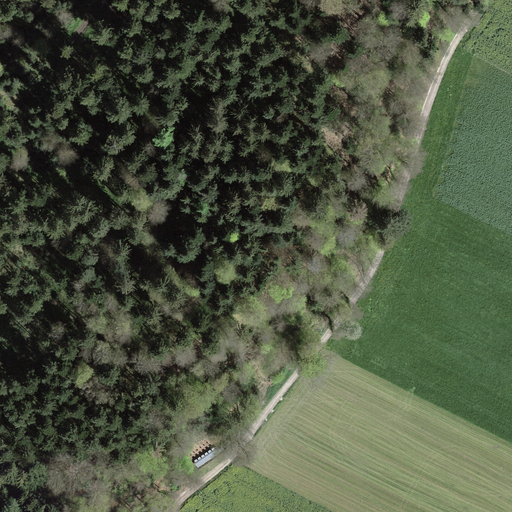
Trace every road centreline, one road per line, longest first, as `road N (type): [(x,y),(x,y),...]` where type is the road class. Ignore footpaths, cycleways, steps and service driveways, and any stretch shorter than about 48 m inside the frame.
road 1 (track): [(170,511),(240,447),(376,258),(420,116),(480,0)]
road 2 (track): [(83,0),(0,112)]
